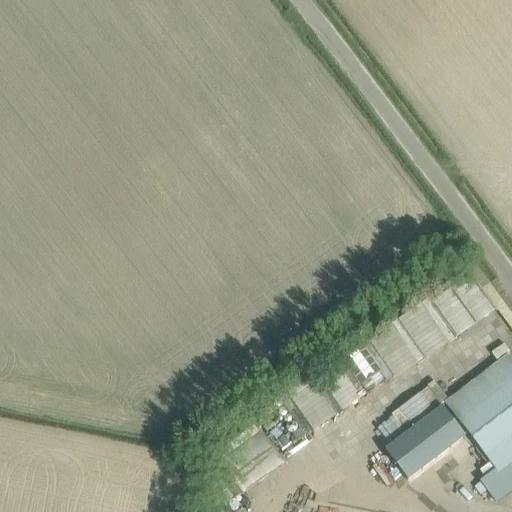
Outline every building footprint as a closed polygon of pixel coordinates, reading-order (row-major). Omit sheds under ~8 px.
[(442,340),(488,313),(467,277),(421,305),(442,340)] [(475,289),(492,313),(405,374),(419,395),(445,377),(452,386),(511,344),(511,320),(485,282),(475,289)] [(415,360),(441,344),(419,309),(393,325),(415,360)] [(388,380),(412,365),(391,330),(367,345),(388,380)] [(345,357),(366,385),(373,380),(352,352),(345,357)] [(511,358),(509,355),(446,403),(496,469),(480,482),(496,503),(511,490),(511,358)] [(340,409),(358,397),(339,370),(321,382),(340,409)] [(307,430),(330,415),(313,389),(290,405),(307,430)] [(465,435),(443,406),(386,449),(408,479),(465,435)] [(283,464),(254,425),(214,455),(222,465),(212,472),(233,501),(283,464)] [(311,474),(304,502),(324,507),(331,479),(311,474)]
